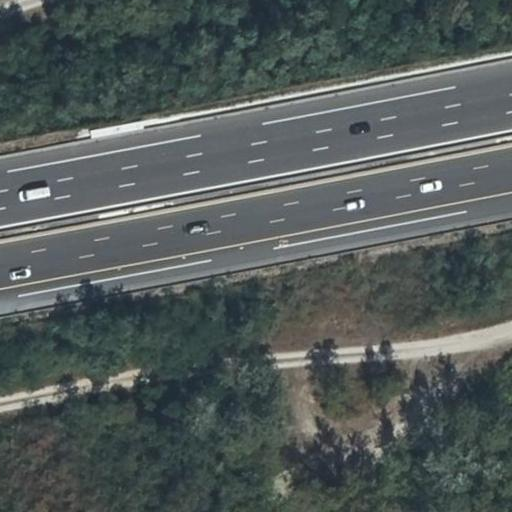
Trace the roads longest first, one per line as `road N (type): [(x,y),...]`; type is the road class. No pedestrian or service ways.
road 1 (motorway): [(511,101),(0,198)]
road 2 (motorway): [(0,272),(511,176)]
road 3 (track): [(280,365),(0,417)]
road 4 (track): [(441,351),(280,365)]
road 5 (track): [(339,438),(402,407),(441,351)]
